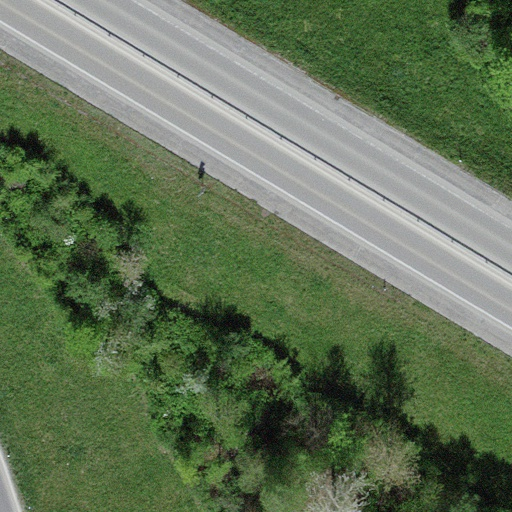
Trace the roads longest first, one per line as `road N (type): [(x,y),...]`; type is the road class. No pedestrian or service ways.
road 1 (motorway): [(0,6),(511,308)]
road 2 (motorway): [(511,249),(96,0)]
